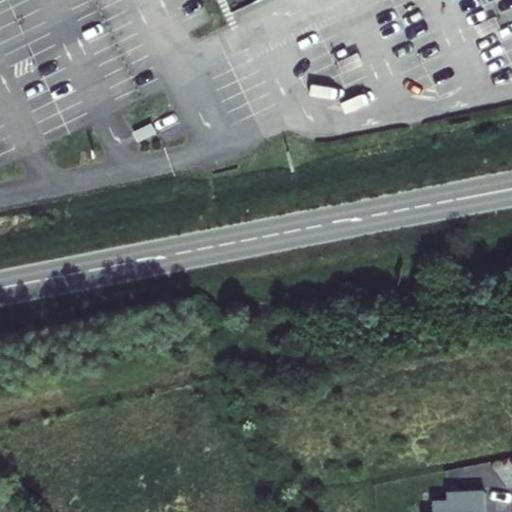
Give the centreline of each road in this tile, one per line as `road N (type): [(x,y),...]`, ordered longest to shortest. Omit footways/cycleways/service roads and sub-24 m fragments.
road 1 (secondary): [(0,289),(347,221)]
road 2 (secondary): [(511,182),(347,221)]
road 3 (secondary): [(347,221),(511,197)]
